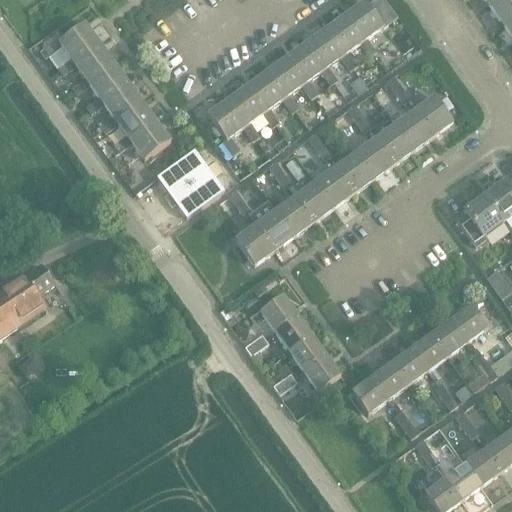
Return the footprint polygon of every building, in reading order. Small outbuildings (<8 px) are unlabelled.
[(511,0),(497,0),(487,8),(501,27),(511,19),(511,0)] [(344,20),(371,59),(376,55),(368,44),(383,32),(364,6),(344,20)] [(511,19),(501,27),(511,42),(511,19)] [(324,34),(352,73),(356,70),(348,58),(360,49),(369,61),(371,59),(344,20),(324,34)] [(58,72),(60,76),(99,47),(85,27),(60,45),(58,42),(44,53),(49,60),(62,50),(71,63),(58,72)] [(305,48),(333,86),(337,83),(329,72),(341,63),(349,75),(352,73),(324,34),(305,48)] [(99,47),(60,76),(62,78),(75,69),(85,82),(72,91),(74,95),(113,67),(99,47)] [(286,62),(313,100),(317,98),(309,86),(321,77),(330,89),(333,86),(305,48),(286,62)] [(267,77),(294,114),(298,112),(290,100),(302,91),(310,103),(313,100),(286,62),(267,77)] [(113,67),(74,95),(77,98),(90,89),(99,101),(86,111),(89,114),(128,86),(113,67)] [(247,91),(275,128),(279,126),(270,114),(283,106),(291,117),(294,114),(267,77),(247,91)] [(359,81),(351,88),(358,98),(367,91),(359,81)] [(386,86),(394,97),(402,92),(394,81),(386,86)] [(128,86),(89,114),(91,117),(104,108),(113,121),(100,130),(103,134),(142,106),(128,86)] [(228,105),(256,142),(259,140),(251,129),(263,120),(271,131),(275,128),(247,91),(228,105)] [(410,103),(402,92),(394,97),(402,108),(410,103)] [(413,114),(432,140),(452,126),(433,100),(413,114)] [(208,119),(225,143),(222,145),(232,159),(239,154),(231,143),(244,134),(252,145),(256,142),(228,105),(208,119)] [(142,106),(103,134),(105,137),(118,127),(127,140),(114,150),(117,153),(156,125),(142,106)] [(347,115),(355,126),(362,121),(354,110),(347,115)] [(393,129),(412,155),(432,140),(413,114),(393,129)] [(370,132),(362,121),(355,126),(363,137),(370,132)] [(156,125),(117,153),(119,157),(132,147),(145,164),(170,145),(156,125)] [(373,143),(392,169),(412,155),(393,129),(373,143)] [(308,143),(316,154),(323,149),(315,138),(308,143)] [(354,157),(372,183),(392,169),(373,143),(354,157)] [(331,160),(323,149),(316,154),(324,165),(331,160)] [(157,181),(180,213),(187,222),(224,195),(214,181),(219,178),(212,168),(207,171),(195,154),(157,181)] [(334,172),(353,198),(372,183),(354,157),(334,172)] [(151,167),(156,177),(172,169),(167,159),(151,167)] [(268,172),(276,183),(284,177),(276,166),(268,172)] [(314,186),(333,212),(353,198),(334,172),(314,186)] [(292,188),(284,177),(276,183),(284,194),(292,188)] [(484,198),(504,224),(511,218),(511,190),(506,182),(484,198)] [(295,200),(313,226),(333,212),(314,186),(295,200)] [(218,205),(219,207),(224,213),(233,207),(236,212),(244,206),(236,194),(218,205)] [(460,229),(475,251),(486,243),(483,240),(504,224),(484,198),(463,213),(470,222),(460,229)] [(275,214),(294,240),(313,226),(295,200),(275,214)] [(268,205),(249,220),(255,229),(274,255),(294,240),(275,214),(268,205)] [(244,206),(236,212),(244,222),(252,217),(244,206)] [(253,269),(274,255),(255,229),(235,243),(253,269)] [(40,269),(0,296),(0,341),(45,311),(38,300),(53,289),(40,269)] [(496,276),(486,283),(494,293),(503,286),(496,276)] [(254,295),(257,300),(267,293),(264,287),(254,295)] [(259,316),(274,336),(296,320),(281,300),(259,316)] [(451,324),(467,347),(487,332),(471,310),(451,324)] [(274,336),(288,356),(311,340),(296,320),(274,336)] [(431,339),(447,361),(467,347),(451,324),(431,339)] [(261,339),(252,345),(258,353),(267,347),(261,339)] [(411,353),(428,375),(447,361),(431,339),(411,353)] [(288,356),(303,375),(325,359),(311,340),(288,356)] [(252,345),(244,351),(250,360),(258,353),(252,345)] [(392,367),(408,390),(428,375),(411,353),(392,367)] [(473,363),(481,374),(488,369),(480,357),(473,363)] [(511,366),(505,357),(489,369),(497,380),(511,368),(511,366)] [(340,379),(325,359),(303,375),(317,396),(340,379)] [(372,382),(388,404),(408,390),(392,367),(372,382)] [(481,374),(489,385),(497,380),(489,369),(488,369),(481,374)] [(290,379),(281,385),(287,393),(296,387),(290,379)] [(368,419),(388,404),(372,382),(352,396),(368,419)] [(281,385),(273,391),(279,399),(287,393),(281,385)] [(434,391),(442,403),(449,398),(441,386),(434,391)] [(494,392),(502,403),(509,397),(501,386),(494,392)] [(466,388),(455,396),(462,405),(473,397),(466,388)] [(511,411),(511,400),(509,397),(502,403),(510,414),(511,411)] [(442,403),(450,414),(457,409),(449,398),(442,403)] [(394,420),(402,431),(410,426),(401,415),(394,420)] [(455,420),(463,431),(470,426),(462,415),(455,420)] [(402,431),(410,443),(418,437),(410,426),(402,431)] [(478,437),(470,426),(463,431),(471,442),(478,437)] [(485,454),(501,476),(511,467),(511,450),(504,440),(485,454)] [(415,449),(423,460),(431,455),(423,444),(415,449)] [(465,468),(481,490),(501,476),(485,454),(465,468)] [(439,465),(431,455),(423,460),(431,471),(439,465)] [(446,482),(461,504),(481,490),(465,468),(446,482)] [(436,511),(450,511),(461,504),(446,482),(425,497),(436,511)]
